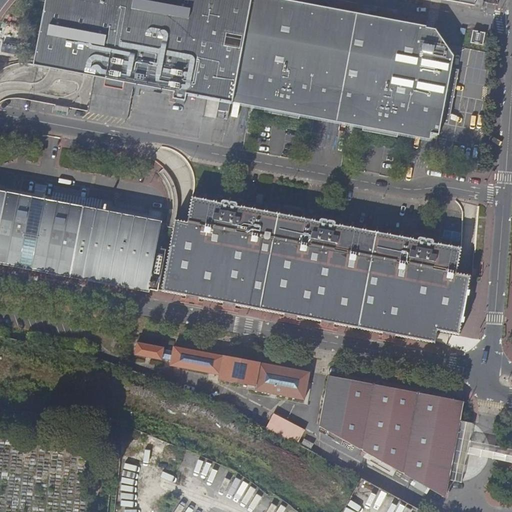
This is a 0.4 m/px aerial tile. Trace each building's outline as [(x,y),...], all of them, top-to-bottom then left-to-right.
[(251,0),(48,0),(33,63),(95,76),(122,81),(131,94),(170,101),(169,107),(182,110),(184,99),(229,108),(251,0)] [(452,65),(433,31),(271,0),(251,0),(229,108),(268,115),(267,121),(292,126),(293,120),(366,134),(365,140),(390,144),(391,138),(426,139),(436,133),(452,65)] [(425,0),(479,11),(480,0),(425,0)] [(473,30),(471,42),(475,43),(476,42),(478,42),(478,44),(483,45),(485,32),(480,31),(480,33),(477,32),(478,31),(473,30)] [(495,34),(492,33),(486,107),(495,34)] [(0,249),(12,190),(0,187),(0,249)] [(89,204),(12,190),(0,249),(0,263),(72,278),(89,204)] [(262,309),(281,211),(199,197),(195,221),(182,218),(168,291),(262,309)] [(72,278),(149,292),(158,246),(162,247),(165,232),(161,231),(163,218),(89,204),(72,278)] [(281,211),(262,309),(285,313),(284,319),(296,321),(298,316),(322,320),(321,326),(334,328),(335,323),(383,332),(382,337),(395,340),(396,335),(436,343),(439,328),(460,332),(472,273),(457,271),(462,247),(435,241),(436,238),(420,235),(419,238),(338,222),(338,219),(322,216),(321,219),(281,211)] [(136,355),(162,360),(162,363),(220,374),(220,379),(256,386),(255,391),(305,400),(310,372),(175,347),(174,350),(138,343),(136,355)] [(320,427),(444,499),(464,401),(329,376),(320,427)] [(267,428),(278,434),(298,444),(305,430),(274,414),(267,428)] [(305,439),(301,445),(311,450),(314,444),(305,439)]
